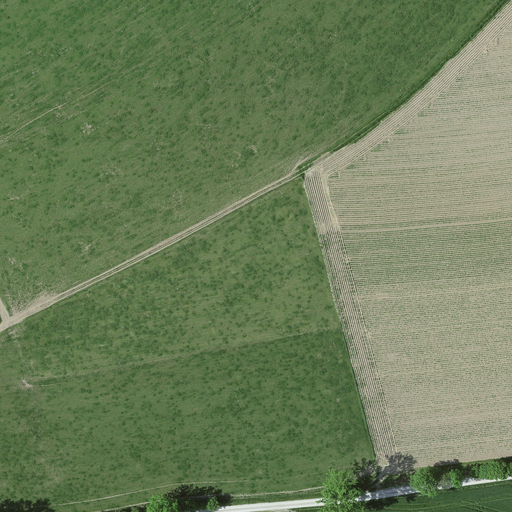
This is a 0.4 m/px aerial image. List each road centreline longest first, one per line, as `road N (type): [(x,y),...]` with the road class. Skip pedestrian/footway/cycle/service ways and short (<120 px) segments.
road 1 (track): [(0,328),(317,162),(442,68),(504,0)]
road 2 (track): [(290,505),(511,475)]
